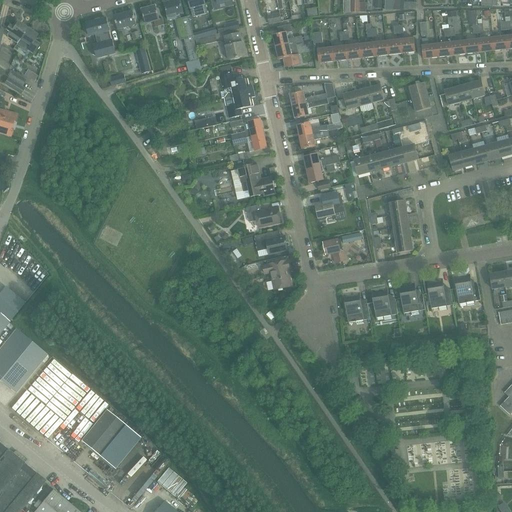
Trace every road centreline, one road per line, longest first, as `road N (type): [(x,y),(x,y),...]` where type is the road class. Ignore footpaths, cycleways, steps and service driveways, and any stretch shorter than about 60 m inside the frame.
road 1 (residential): [(266,78),(511,68)]
road 2 (residential): [(313,285),(266,78)]
road 3 (residential): [(432,264),(423,193),(511,169)]
road 4 (residential): [(14,184),(60,37)]
road 5 (unclassified): [(119,511),(0,415)]
road 6 (residential): [(432,264),(313,285)]
